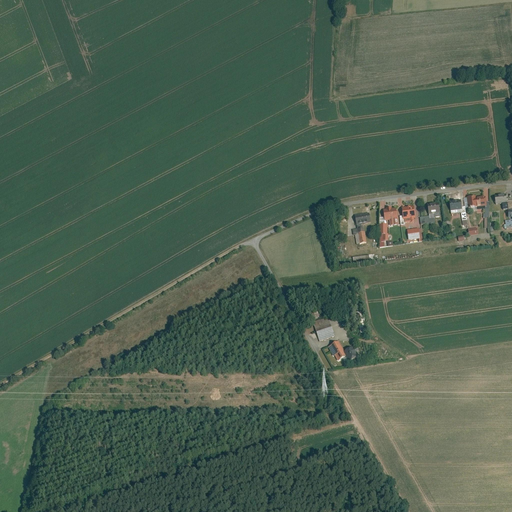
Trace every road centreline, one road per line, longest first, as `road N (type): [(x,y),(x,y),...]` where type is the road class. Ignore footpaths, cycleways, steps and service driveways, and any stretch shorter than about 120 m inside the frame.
road 1 (residential): [(405,511),(253,240),(345,202),(511,182)]
road 2 (track): [(0,383),(253,240)]
